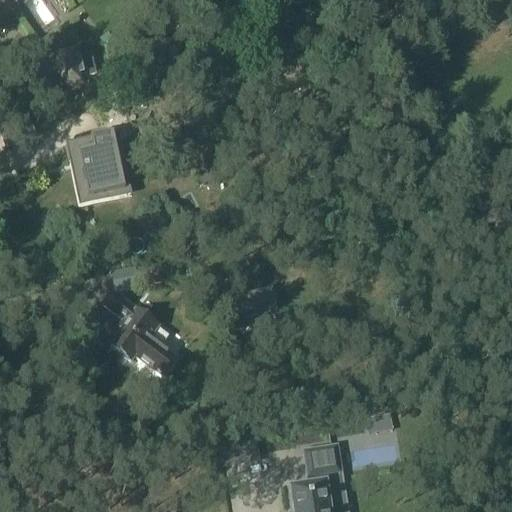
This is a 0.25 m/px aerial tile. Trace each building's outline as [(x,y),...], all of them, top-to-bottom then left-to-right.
[(96,78),(90,57),(76,61),(75,58),(51,62),(57,90),(81,85),(80,81),(96,78)] [(6,148),(32,139),(27,125),(30,124),(27,117),(16,121),(19,128),(1,134),(6,148)] [(68,163),(78,210),(125,200),(112,138),(65,148),(68,163)] [(473,230),(510,222),(506,206),(470,214),(473,230)] [(138,291),(161,286),(158,269),(135,273),(138,291)] [(237,299),(242,321),(278,314),(273,291),(237,299)] [(176,364),(158,351),(167,339),(109,296),(101,307),(125,326),(108,348),(129,365),(133,360),(162,382),(176,364)] [(343,495),(336,451),(305,456),(309,482),(313,482),(314,489),(289,493),(291,511),(328,511),(327,498),(343,495)]
